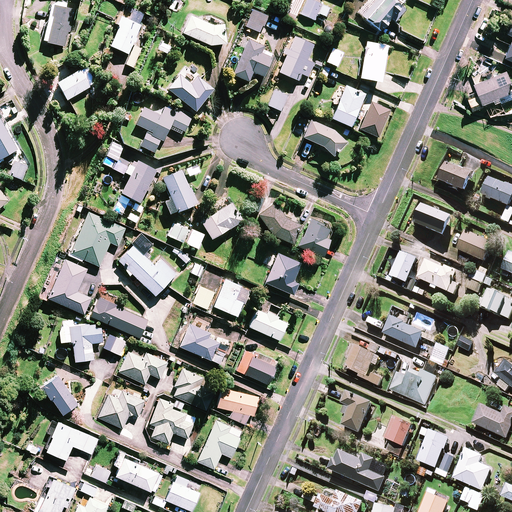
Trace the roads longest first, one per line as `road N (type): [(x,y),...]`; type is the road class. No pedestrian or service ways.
road 1 (residential): [(0,321),(51,209),(57,171),(5,52),(4,0)]
road 2 (residential): [(377,216),(245,511)]
road 3 (residential): [(472,0),(377,216)]
road 4 (residential): [(244,137),(265,165),(377,216)]
